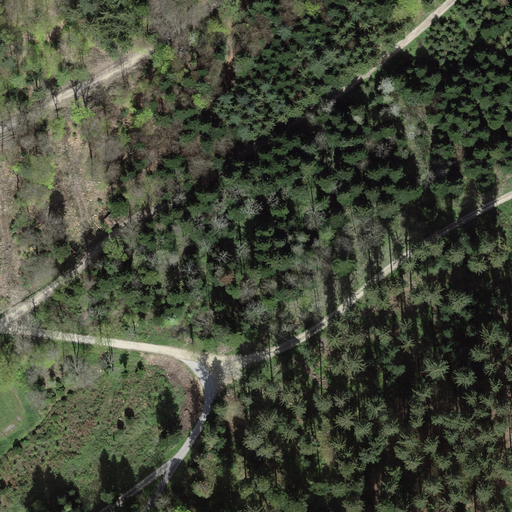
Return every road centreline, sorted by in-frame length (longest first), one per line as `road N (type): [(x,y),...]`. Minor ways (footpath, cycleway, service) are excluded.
road 1 (track): [(452,0),(365,73),(102,247),(7,327)]
road 2 (track): [(211,375),(291,341),(453,226),(511,199)]
road 3 (track): [(221,0),(130,61),(0,129)]
road 4 (track): [(7,327),(188,354),(211,375)]
road 5 (track): [(211,375),(205,408),(149,511)]
